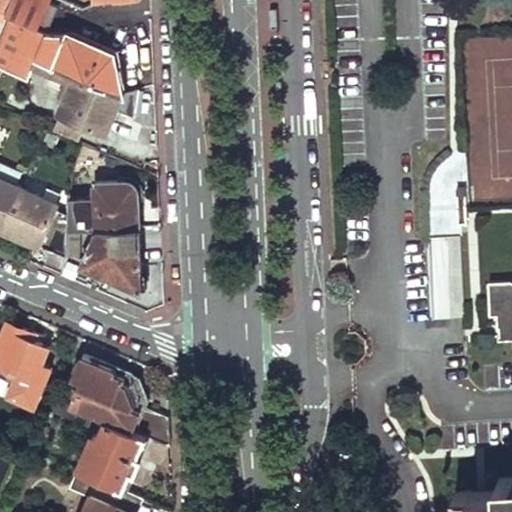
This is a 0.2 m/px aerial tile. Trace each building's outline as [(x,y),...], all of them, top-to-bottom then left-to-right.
[(0,0),(0,62),(31,76),(31,73),(32,71),(36,62),(50,30),(32,13),(36,0),(0,0)] [(279,7),(271,7),(272,26),(279,25),(279,7)] [(50,30),(36,62),(58,72),(61,66),(76,35),(52,31),(50,30)] [(75,72),(59,110),(105,130),(122,91),(126,59),(91,41),(76,34),(76,35),(61,66),(75,72)] [(0,224),(7,228),(24,187),(0,175),(0,224)] [(125,182),(94,183),(97,228),(112,228),(140,227),(139,197),(137,189),(137,187),(135,184),(130,182),(125,182)] [(69,208),(69,229),(78,229),(82,229),(82,202),(69,203),(69,207),(69,208)] [(140,227),(112,228),(114,248),(141,248),(140,227)] [(97,229),(83,263),(143,289),(141,248),(114,248),(112,228),(97,228),(97,229)] [(68,255),(78,255),(78,229),(69,229),(68,255)] [(507,272),(488,272),(489,305),(498,305),(498,329),(511,329),(511,276),(507,276),(507,272)] [(9,320),(0,341),(0,365),(18,373),(8,394),(34,405),(50,366),(41,362),(51,338),(9,320)] [(84,377),(72,403),(80,406),(108,418),(146,435),(171,445),(169,415),(142,404),(145,396),(151,395),(146,375),(139,376),(83,352),(74,372),(84,377)] [(52,395),(47,406),(74,418),(80,406),(72,403),(52,395)] [(92,433),(78,467),(98,476),(124,487),(146,435),(108,418),(100,436),(92,433)] [(78,467),(72,484),(91,493),(98,476),(78,467)] [(511,511),(511,467),(499,468),(500,478),(456,481),(457,511),(511,511)] [(139,511),(135,510),(142,496),(124,487),(98,476),(91,493),(82,511),(139,511)]
